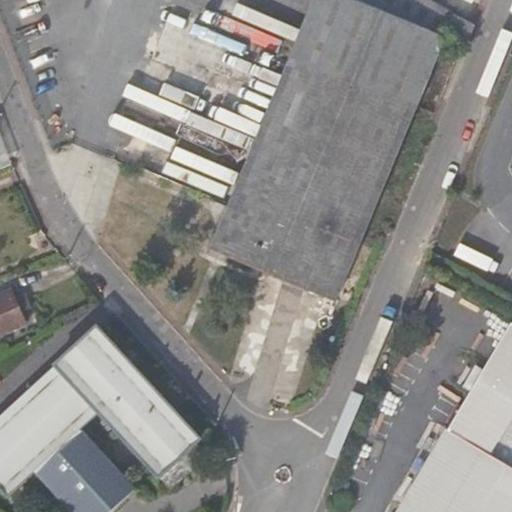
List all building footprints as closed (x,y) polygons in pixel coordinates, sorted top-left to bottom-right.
[(356,0),(320,0),(296,58),(261,142),(215,253),(335,303),(446,37),(356,0)] [(356,0),(446,37),(465,45),(472,26),(455,17),(457,13),(432,0),(356,0)] [(0,172),(14,167),(0,128),(0,172)] [(13,291),(0,295),(0,331),(24,322),(19,310),(26,307),(22,297),(16,299),(13,291)] [(83,430),(101,411),(163,474),(202,435),(96,325),(0,418),(0,486),(12,499),(38,473),(76,511),(114,511),(139,487),(83,430)] [(511,511),(511,329),(404,511),(511,511)] [(199,441),(166,476),(175,485),(209,451),(199,441)]
